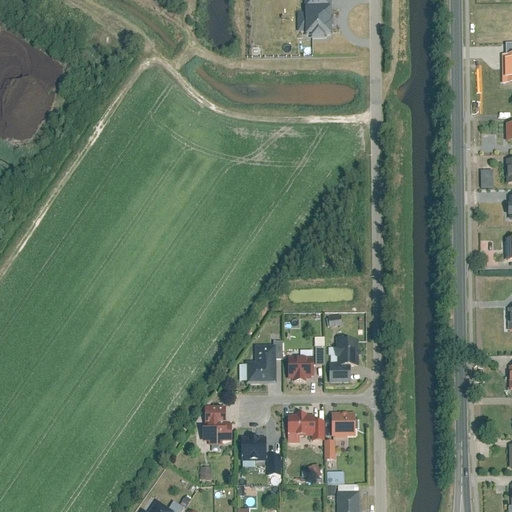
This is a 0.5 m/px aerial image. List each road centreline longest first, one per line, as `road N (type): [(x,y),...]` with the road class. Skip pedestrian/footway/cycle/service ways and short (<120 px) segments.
road 1 (tertiary): [(454,0),(461,511)]
road 2 (residential): [(375,0),(378,398)]
road 3 (residential): [(378,398),(248,403)]
